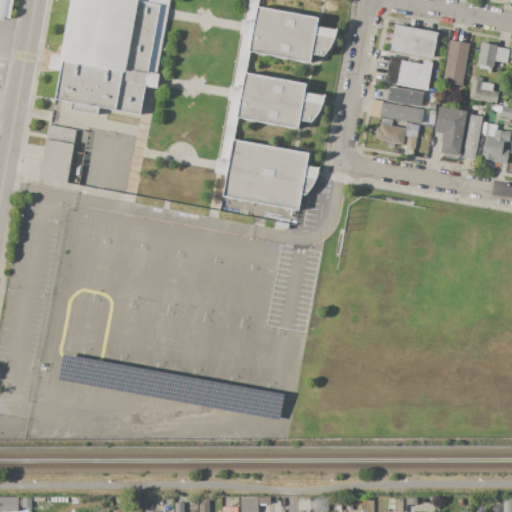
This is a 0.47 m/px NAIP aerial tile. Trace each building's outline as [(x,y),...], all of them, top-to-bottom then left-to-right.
[(0,0),(12,0),(9,19),(0,17),(0,0)] [(69,0),(169,0),(156,73),(158,73),(156,88),(144,86),(139,115),(98,107),(97,115),(70,110),(71,102),(55,99),(60,71),(48,69),(51,55),(59,56),(69,0)] [(258,0),(257,7),(317,18),(316,27),(337,30),(336,36),(330,47),(327,51),(322,56),(312,54),(310,63),(249,52),(245,73),(306,84),(304,93),(325,96),(323,103),(318,113),(311,122),(300,120),(298,129),(237,118),(233,140),(309,154),(306,166),(318,168),(316,175),(311,185),(304,195),(300,194),(297,211),(222,197),(226,175),(214,173),(216,158),(219,159),(229,101),(227,101),(229,86),(232,86),(241,35),(239,34),(242,20),(245,20),(248,0),(258,0)] [(394,25),(438,33),(434,59),(389,51),(394,25)] [(449,40),(469,43),(462,86),(442,83),(449,40)] [(481,42),(496,45),(496,47),(494,61),(493,67),(491,67),(490,73),(486,73),(487,70),(478,68),(478,65),(477,64),(481,42)] [(496,47),(509,49),(506,64),(494,61),(496,47)] [(389,56),(431,63),(426,90),(384,83),(389,56)] [(473,76),(482,78),(481,82),(493,84),(492,91),(498,92),(496,104),(469,99),(473,76)] [(388,87),(423,93),(421,108),(380,101),(382,90),(387,91),(388,87)] [(381,103),(379,117),(379,118),(368,116),(371,100),(382,102),(381,103)] [(423,110),(421,124),(405,121),(405,122),(399,121),(399,120),(379,117),(381,103),(423,110)] [(438,107),(466,111),(459,156),(439,153),(442,134),(433,132),(438,107)] [(501,107),(511,108),(511,119),(499,117),(501,107)] [(469,115),(481,117),(474,159),(462,157),(469,115)] [(405,128),(402,145),(394,143),(393,147),(385,146),(385,142),(374,140),(377,124),(405,128)] [(48,125),(75,130),(66,184),(38,179),(48,125)] [(486,136),(493,137),(494,130),(505,132),(505,131),(511,132),(509,143),(503,142),(502,149),(509,150),(506,164),(482,160),(486,136)] [(58,380),(62,355),(282,395),(277,420),(58,380)] [(16,497),(0,497),(0,511),(28,511),(29,510),(16,510),(16,497)] [(21,498),(32,499),(32,508),(21,508),(21,498)] [(240,511),(240,498),(257,498),(257,511),(240,511)] [(313,498),(328,498),(328,511),(313,511),(313,498)] [(502,511),(502,498),(511,498),(511,511),(502,511)] [(198,511),(198,500),(208,500),(208,511),(198,511)]
